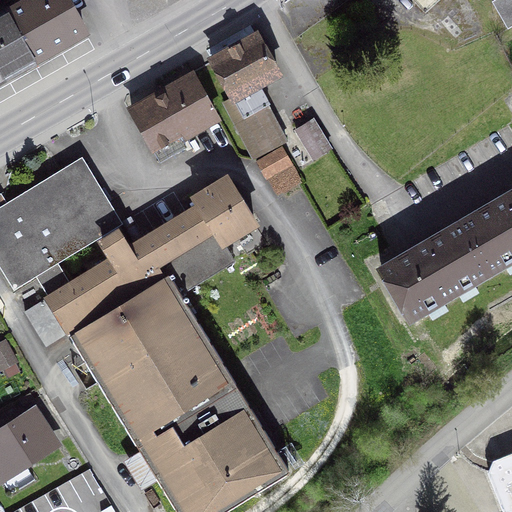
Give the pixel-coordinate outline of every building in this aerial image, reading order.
[(19,0),(10,5),(14,12),(6,16),(33,62),(82,34),(63,0),(19,0)] [(409,0),(424,15),(439,0),(409,0)] [(511,0),(497,0),(491,4),(506,30),(511,26),(511,0)] [(0,80),(33,62),(6,16),(0,19),(0,80)] [(257,87),(276,76),(255,38),(230,52),(228,49),(209,59),(211,62),(231,99),(223,104),(234,125),(268,106),(257,87)] [(178,139),(214,119),(192,79),(131,114),(158,163),(184,149),(178,139)] [(304,105),(291,113),(315,157),(328,150),(304,105)] [(280,108),(238,131),(253,158),(295,135),(290,125),(289,125),(280,108)] [(290,166),(280,148),(255,163),(265,180),(271,177),(290,166)] [(123,227),(82,160),(0,209),(0,270),(14,293),(36,279),(58,266),(123,227)] [(300,183),(292,169),(272,180),(280,194),(300,183)] [(225,181),(193,200),(197,207),(228,251),(260,232),(225,181)] [(409,332),(511,270),(511,194),(398,261),(375,274),(383,287),(409,332)] [(87,274),(70,285),(58,266),(36,279),(47,298),(44,300),(173,511),(236,511),(289,479),(178,298),(234,263),(228,251),(197,207),(129,249),(119,230),(96,246),(106,262),(87,274)] [(42,302),(24,313),(46,349),(63,337),(42,302)] [(14,363),(4,345),(0,346),(0,369),(0,370),(14,363)] [(0,480),(0,481),(53,446),(31,413),(0,432),(0,480)] [(511,511),(511,457),(494,465),(489,477),(502,511),(511,511)]
